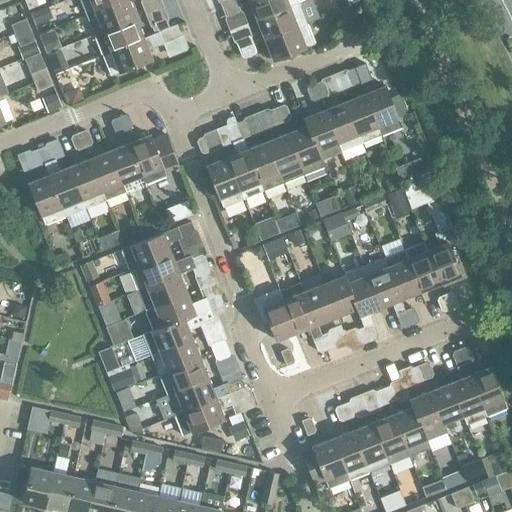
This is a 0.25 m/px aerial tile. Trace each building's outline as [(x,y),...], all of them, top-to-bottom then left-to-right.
[(23,0),(30,14),(36,12),(34,7),(37,6),(34,0),(23,0)] [(80,0),(87,15),(123,0),(80,0)] [(123,0),(87,15),(94,35),(136,18),(128,0),(123,0)] [(221,4),(223,10),(238,4),(236,0),(223,0),(222,0),(221,4)] [(249,0),(257,20),(290,7),(290,6),(298,3),(297,0),(249,0)] [(257,20),(265,40),(307,23),(298,3),(290,6),(290,7),(257,20)] [(238,4),(223,10),(226,16),(229,18),(239,14),(241,10),(238,4)] [(49,7),(31,14),(36,26),(54,18),(49,7)] [(94,35),(102,55),(144,38),(136,18),(94,35)] [(11,25),(15,34),(30,28),(26,19),(11,25)] [(153,28),(155,34),(170,28),(170,27),(168,22),(164,20),(154,24),(153,28)] [(307,23),(265,40),(273,61),(315,44),(307,23)] [(177,24),(170,27),(170,28),(155,34),(144,38),(102,55),(111,76),(152,59),(149,49),(180,37),(181,33),(177,24)] [(33,36),(30,28),(15,34),(18,42),(33,36)] [(40,36),(47,54),(61,49),(54,31),(40,36)] [(237,44),(239,50),(254,44),(252,38),(248,36),(238,40),(237,44)] [(27,58),(40,52),(35,41),(22,46),(27,58)] [(254,44),(239,50),(242,56),(245,58),(255,54),(257,51),(254,44)] [(31,74),(35,83),(49,77),(46,68),(31,74)] [(361,83),(355,68),(348,70),(347,74),(351,84),(354,85),(361,83)] [(53,85),(49,77),(35,83),(38,91),(53,85)] [(321,81),(315,84),(320,99),(327,96),(328,93),(324,83),(321,81)] [(320,99),(315,84),(308,86),(307,90),(311,100),(314,101),(320,99)] [(386,86),(365,94),(381,136),(402,127),(386,86)] [(83,99),(80,93),(74,90),(67,93),(68,94),(64,96),(67,103),(71,102),(72,104),(83,99)] [(49,112),(61,107),(56,94),(43,99),(49,112)] [(365,94),(345,102),(361,144),(381,136),(365,94)] [(345,102),(325,110),(338,143),(338,142),(342,151),(361,144),(345,102)] [(283,105),(277,107),(283,122),(289,120),(291,116),(287,106),(283,105)] [(283,122),(277,107),(271,110),(269,113),(273,123),(277,125),(283,122)] [(304,118),(307,126),(308,125),(321,159),(322,159),(342,151),(338,142),(338,143),(325,110),(304,118)] [(125,114),(119,117),(125,132),(131,129),(133,126),(129,116),(125,114)] [(237,153),(227,157),(244,199),(263,191),(247,149),(243,138),(237,123),(234,116),(228,118),(226,122),(233,139),(233,142),(237,153)] [(125,132),(119,117),(113,119),(111,123),(115,133),(119,134),(125,132)] [(243,121),(237,123),(243,138),(249,136),(251,132),(247,122),(243,121)] [(308,125),(307,126),(287,133),(304,175),(325,167),(322,159),(321,159),(308,125)] [(85,130),(79,133),(85,148),(91,145),(93,142),(89,131),(85,130)] [(85,148),(79,133),(73,135),(71,139),(75,149),(79,150),(85,148)] [(287,133),(267,141),(284,183),(304,175),(287,133)] [(129,143),(146,184),(167,176),(165,171),(179,165),(167,134),(152,140),(150,134),(129,143)] [(199,139),(197,142),(201,152),(205,154),(211,151),(205,136),(199,139)] [(247,149),(263,191),(284,183),(267,141),(247,149)] [(122,183),(123,183),(142,176),(145,185),(146,184),(129,143),(109,151),(122,183)] [(45,146),(39,149),(44,164),(54,160),(52,157),(49,147),(45,146)] [(39,166),(44,164),(39,149),(32,151),(31,155),(35,165),(39,166)] [(102,192),(105,200),(126,192),(123,183),(122,183),(109,151),(89,159),(102,191),(102,192)] [(244,199),(227,157),(206,166),(223,207),(244,199)] [(54,160),(44,164),(49,175),(66,216),(86,208),(69,167),(60,171),(55,159),(54,160)] [(69,167),(86,208),(105,200),(102,192),(102,191),(89,159),(69,167)] [(66,216),(49,175),(29,183),(45,224),(66,216)] [(387,185),(390,191),(400,188),(396,177),(390,179),(387,185)] [(343,191),(349,205),(360,201),(354,187),(343,191)] [(403,190),(388,195),(396,219),(411,213),(403,190)] [(386,205),(382,197),(363,205),(367,213),(386,205)] [(362,205),(342,213),(350,232),(369,224),(362,205)] [(307,212),(309,218),(317,215),(314,209),(307,212)] [(139,222),(144,234),(161,227),(156,215),(139,222)] [(255,225),(261,240),(279,233),(273,217),(255,225)] [(120,250),(129,271),(139,267),(172,254),(167,243),(183,237),(183,235),(192,232),(194,228),(191,222),(163,233),(120,250)] [(119,232),(123,241),(134,237),(130,228),(119,232)] [(439,246),(427,251),(440,283),(451,279),(452,283),(466,277),(461,263),(457,265),(448,244),(452,242),(447,229),(434,234),(439,246)] [(299,231),(289,235),(292,242),(302,239),(299,231)] [(244,237),(248,246),(259,242),(255,232),(244,237)] [(103,250),(111,247),(106,236),(98,239),(99,240),(103,250)] [(265,256),(261,246),(252,250),(253,255),(260,258),(265,256)] [(384,259),(387,267),(400,300),(420,291),(407,259),(404,251),(384,259)] [(427,251),(407,259),(420,291),(440,283),(427,251)] [(54,258),(57,266),(70,261),(67,253),(54,258)] [(172,254),(139,267),(129,271),(137,291),(180,274),(193,269),(207,263),(205,256),(201,255),(192,258),(191,256),(175,262),(172,254)] [(82,266),(88,282),(98,278),(92,262),(82,266)] [(207,263),(193,269),(195,274),(199,276),(208,272),(210,269),(207,263)] [(364,267),(345,275),(348,283),(347,283),(357,308),(356,308),(364,327),(365,327),(371,324),(374,325),(369,314),(378,310),(378,309),(380,308),(367,275),(364,267)] [(405,310),(400,300),(387,267),(367,275),(380,308),(391,303),(397,317),(398,313),(405,310)] [(137,291),(145,311),(187,294),(180,274),(137,291)] [(345,275),(324,283),(337,316),(356,308),(357,308),(347,283),(348,283),(345,275)] [(324,283),(304,291),(327,350),(334,348),(335,344),(331,334),(328,333),(324,334),(320,323),(337,316),(324,283)] [(281,292),(284,299),(297,332),(308,328),(318,351),(321,353),(327,350),(304,291),(301,284),(281,292)] [(451,292),(445,294),(451,310),(457,307),(459,304),(455,293),(451,292)] [(184,318),(185,319),(209,309),(224,303),(221,297),(217,295),(208,299),(207,297),(191,303),(187,294),(145,311),(152,330),(162,326),(163,327),(184,318)] [(451,310),(445,294),(439,297),(437,300),(441,311),(445,312),(451,310)] [(276,340),(297,332),(284,299),(263,308),(276,340)] [(224,303),(209,309),(211,315),(215,316),(224,313),(226,309),(224,303)] [(98,308),(106,327),(125,320),(121,310),(115,304),(108,304),(98,308)] [(14,309),(12,316),(23,318),(26,308),(20,306),(14,309)] [(411,308),(405,310),(411,325),(417,323),(419,320),(415,309),(411,308)] [(411,325),(405,310),(398,313),(397,317),(401,327),(404,328),(411,325)] [(142,334),(151,355),(160,352),(159,351),(192,338),(185,319),(184,318),(163,327),(162,326),(152,330),(142,334)] [(125,320),(106,327),(113,346),(133,338),(126,320),(125,320)] [(371,324),(365,327),(370,342),(377,339),(378,336),(374,325),(371,324)] [(370,342),(365,327),(364,327),(358,329),(357,332),(361,343),(364,344),(370,342)] [(12,340),(21,342),(23,335),(23,334),(13,332),(12,340)] [(151,355),(159,375),(200,358),(192,338),(159,351),(160,352),(151,355)] [(211,347),(213,353),(228,348),(226,341),(222,340),(213,344),(211,347)] [(466,346),(460,349),(466,364),(472,361),(474,358),(470,348),(466,346)] [(111,347),(99,352),(107,372),(119,368),(111,347)] [(228,348),(213,353),(216,359),(219,361),(229,357),(231,353),(228,348)] [(461,378),(450,383),(463,416),(467,425),(486,417),(483,408),(470,375),(466,364),(460,349),(454,351),(452,355),(461,378)] [(159,375),(167,395),(208,379),(200,358),(159,375)] [(426,362),(420,365),(426,380),(432,377),(434,374),(429,364),(426,362)] [(491,367),(470,375),(483,408),(486,417),(508,408),(496,380),(507,376),(502,362),(491,367)] [(426,380),(420,365),(413,367),(412,371),(416,381),(419,383),(426,380)] [(208,379),(167,395),(175,415),(216,398),(208,379)] [(238,380),(228,384),(227,387),(229,393),(244,387),(242,381),(238,380)] [(450,383),(430,391),(443,424),(444,423),(463,416),(450,383)] [(389,386),(382,388),(388,403),(395,401),(396,397),(392,387),(389,386)] [(216,398),(175,415),(183,436),(225,419),(221,410),(234,404),(233,402),(245,397),(247,394),(244,387),(229,393),(216,398)] [(388,403),(382,388),(376,391),(375,394),(379,404),(382,406),(388,403)] [(128,389),(116,393),(123,411),(135,407),(128,389)] [(409,399),(412,407),(413,406),(427,441),(427,440),(448,433),(444,423),(443,424),(430,391),(409,399)] [(349,402),(342,404),(348,419),(355,417),(356,413),(352,403),(349,402)] [(348,419),(342,404),(336,407),(334,410),(339,420),(342,422),(348,419)] [(413,406),(412,407),(393,414),(409,456),(430,448),(427,440),(427,441),(413,406)] [(48,420),(63,423),(66,414),(50,411),(48,420)] [(136,413),(125,417),(131,432),(142,428),(136,413)] [(240,413),(235,415),(229,417),(238,440),(248,435),(240,413)] [(66,414),(63,423),(79,427),(81,418),(66,414)] [(393,414),(373,422),(390,464),(409,456),(393,414)] [(301,421),(307,435),(314,433),(316,430),(312,420),(308,418),(301,421)] [(90,430),(106,433),(108,424),(93,420),(90,430)] [(373,422),(353,430),(369,472),(390,464),(373,422)] [(108,424),(106,433),(121,436),(123,427),(108,424)] [(353,430),(333,438),(349,480),(369,472),(353,430)] [(223,439),(203,436),(201,449),(220,453),(223,439)] [(349,480),(333,438),(312,447),(313,450),(302,454),(314,483),(325,479),(329,488),(349,480)] [(130,450),(145,454),(147,444),(132,441),(130,450)] [(61,444),(58,456),(66,458),(69,446),(61,444)] [(147,444),(145,454),(160,457),(162,448),(147,444)] [(172,460),(187,463),(189,454),(174,450),(172,460)] [(189,454),(187,463),(202,467),(204,457),(189,454)] [(507,471),(501,456),(488,461),(493,476),(507,471)] [(214,469),(229,473),(232,463),(216,460),(214,469)] [(232,463),(229,473),(245,476),(247,467),(232,463)] [(22,502),(45,507),(53,472),(30,467),(26,486),(23,485),(19,499),(23,500),(22,502)] [(45,507),(64,511),(65,511),(74,477),(53,472),(45,507)] [(269,472),(266,487),(275,489),(278,474),(269,472)] [(510,490),(505,475),(496,479),(502,493),(510,490)] [(65,511),(87,511),(95,481),(74,477),(65,511)] [(87,511),(109,511),(116,486),(95,481),(87,511)] [(473,485),(474,487),(477,495),(486,491),(482,482),(482,481),(473,485)] [(109,511),(132,511),(137,491),(116,486),(109,511)] [(275,489),(266,487),(262,502),(271,504),(275,489)] [(469,489),(460,493),(466,508),(475,504),(469,489)] [(132,511),(154,511),(158,496),(137,491),(132,511)] [(466,508),(460,493),(451,496),(457,511),(466,508)] [(154,511),(176,511),(179,500),(158,496),(154,511)] [(176,511),(198,511),(200,505),(179,500),(176,511)]
